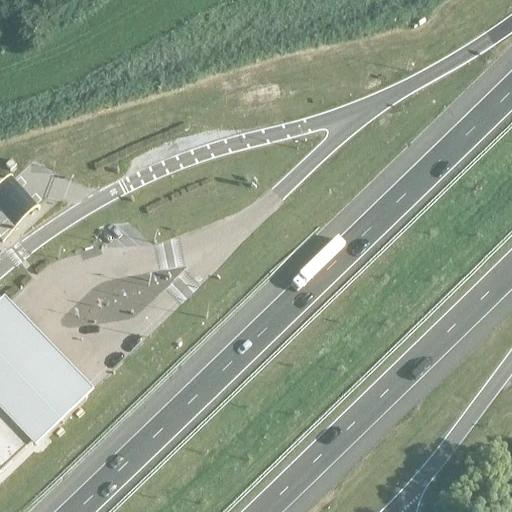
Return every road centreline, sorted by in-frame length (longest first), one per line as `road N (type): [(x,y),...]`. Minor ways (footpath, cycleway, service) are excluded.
road 1 (motorway): [(511,90),(76,511)]
road 2 (motorway): [(260,511),(511,267)]
road 3 (motorway): [(511,28),(361,118)]
